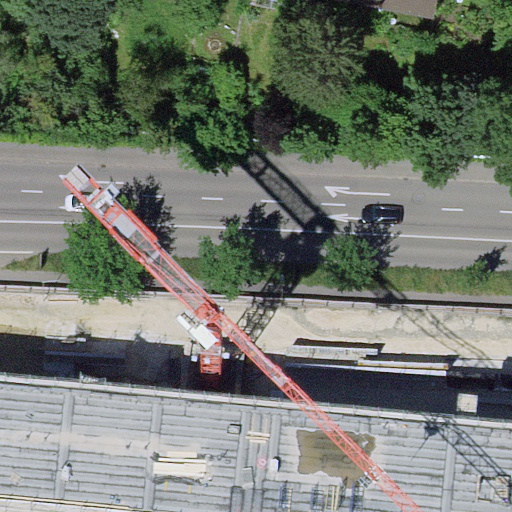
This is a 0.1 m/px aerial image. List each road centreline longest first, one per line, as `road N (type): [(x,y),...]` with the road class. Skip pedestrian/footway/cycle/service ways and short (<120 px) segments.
road 1 (secondary): [(0,206),(511,232)]
road 2 (unknown): [(487,511),(67,454),(63,511)]
